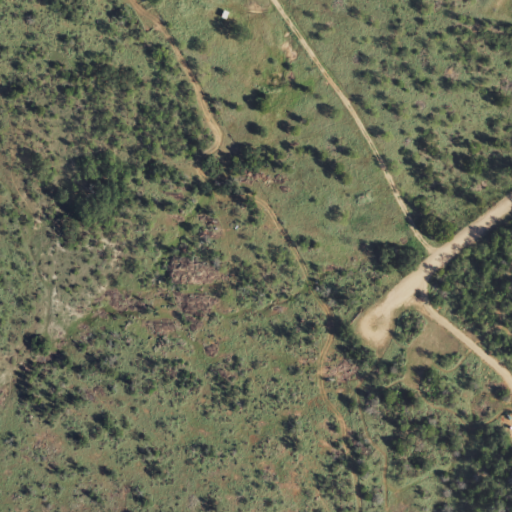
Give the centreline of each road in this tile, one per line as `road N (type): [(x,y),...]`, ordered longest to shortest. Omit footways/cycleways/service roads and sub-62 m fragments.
road 1 (residential): [(344,511),(319,373),(325,316),(154,21),(123,0)]
road 2 (residential): [(511,191),(428,259),(367,326)]
